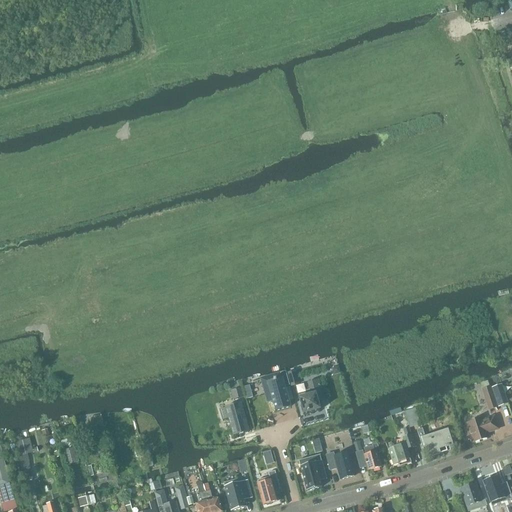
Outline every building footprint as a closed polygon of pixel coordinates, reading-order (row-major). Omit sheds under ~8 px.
[(294,371),(286,373),(289,386),(290,387),(291,387),(298,385),(294,371)] [(273,381),(266,383),(275,411),(290,407),(284,387),(289,386),(286,373),(285,372),(280,373),(281,378),(275,380),(275,379),(273,380),(273,381)] [(322,414),(320,406),(327,404),(321,383),(310,386),(313,395),(301,398),(302,401),(301,401),(303,409),(306,418),(322,414)] [(508,404),(501,385),(492,388),(498,407),(508,404)] [(489,410),(497,408),(490,387),(482,390),(489,410)] [(233,437),(248,432),(240,403),(225,408),(219,410),(222,421),(228,419),(233,437)] [(404,412),(409,428),(420,424),(415,408),(404,412)] [(96,417),(87,419),(90,429),(99,427),(96,417)] [(471,438),(472,443),(488,438),(486,433),(490,431),(490,432),(498,429),(494,417),(482,421),(482,419),(480,420),(479,418),(472,420),(472,422),(466,424),(467,426),(464,427),(468,439),(471,438)] [(409,427),(402,429),(404,436),(411,434),(409,427)] [(41,430),(43,438),(49,436),(47,429),(41,430)] [(439,452),(446,450),(446,448),(448,447),(450,451),(457,448),(451,429),(425,437),(422,429),(416,430),(423,450),(426,449),(429,457),(440,454),(439,452)] [(411,463),(407,450),(416,447),(412,435),(402,438),(404,444),(388,450),(393,465),(398,464),(399,467),(390,470),(411,463)] [(16,442),(18,456),(21,470),(23,470),(25,482),(33,479),(29,466),(30,465),(27,454),(32,453),(29,439),(16,442)] [(359,442),(353,444),(355,453),(362,451),(359,442)] [(373,446),(363,449),(365,455),(363,455),(367,466),(368,471),(380,468),(377,454),(381,453),(377,444),(372,446),(373,446)] [(0,445),(0,487),(10,485),(0,445)] [(143,449),(149,467),(153,465),(148,447),(143,449)] [(63,451),(66,465),(79,462),(75,448),(63,451)] [(336,469),(340,481),(354,477),(348,454),(334,457),(333,454),(326,456),(330,471),(336,469)] [(320,455),(298,461),(306,491),(306,492),(322,487),(321,487),(318,477),(325,475),(319,456),(320,456),(320,455)] [(505,477),(506,482),(511,480),(509,475),(511,474),(509,466),(502,469),(505,477)] [(269,481),(255,484),(261,507),(277,502),(273,490),(278,489),(273,471),(267,473),(269,481)] [(497,477),(483,482),(491,506),(511,499),(507,486),(501,489),(500,485),(497,477)] [(238,480),(223,484),(231,511),(245,508),(242,497),(250,495),(247,481),(239,483),(238,480)] [(154,490),(155,494),(154,494),(159,511),(177,511),(175,503),(164,506),(160,492),(159,492),(157,482),(149,484),(151,491),(154,490)] [(483,497),(481,491),(477,492),(475,485),(461,490),(466,507),(474,505),(475,508),(481,506),(480,503),(479,499),(483,497)] [(210,491),(205,493),(209,511),(222,511),(218,498),(212,500),(210,491)] [(209,511),(205,493),(199,494),(202,503),(195,504),(197,511),(209,511)] [(184,494),(177,495),(181,510),(188,508),(187,506),(185,498),(184,494)] [(444,511),(443,506),(439,507),(435,494),(423,499),(426,511),(444,511)] [(93,495),(86,497),(88,505),(95,503),(93,495)] [(86,497),(77,499),(80,508),(88,506),(88,505),(86,497)] [(16,500),(2,502),(4,511),(18,509),(16,500)] [(156,511),(154,502),(149,504),(151,511),(148,511),(156,511)]
